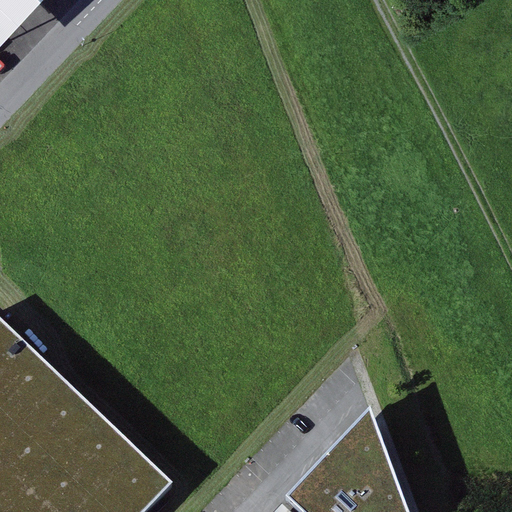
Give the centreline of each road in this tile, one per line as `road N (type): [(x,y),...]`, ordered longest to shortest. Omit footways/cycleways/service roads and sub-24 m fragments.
road 1 (track): [(511,272),(376,0)]
road 2 (unclassified): [(0,109),(102,0)]
road 3 (unknown): [(247,511),(354,412)]
